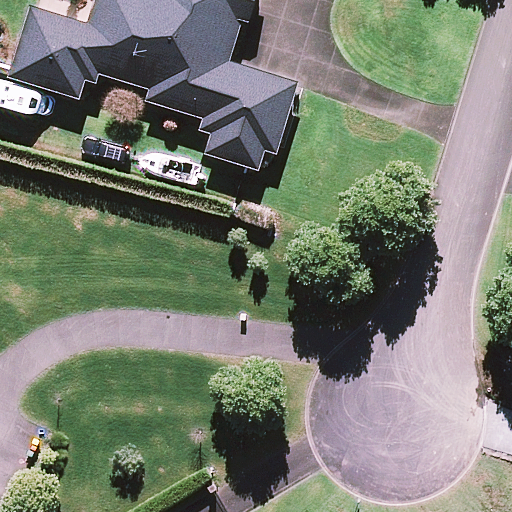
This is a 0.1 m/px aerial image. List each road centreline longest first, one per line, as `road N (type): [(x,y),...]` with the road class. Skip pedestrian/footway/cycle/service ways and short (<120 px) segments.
road 1 (residential): [(511,33),(391,419)]
road 2 (unknown): [(391,419),(221,511)]
